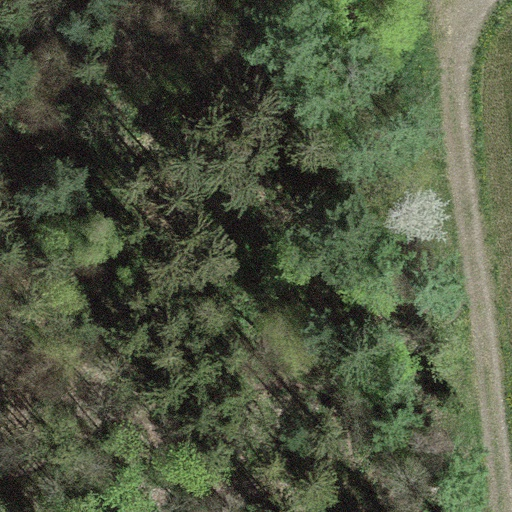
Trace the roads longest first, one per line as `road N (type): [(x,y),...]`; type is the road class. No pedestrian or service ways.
road 1 (track): [(485,0),(463,53),(475,331)]
road 2 (track): [(475,331),(498,511)]
